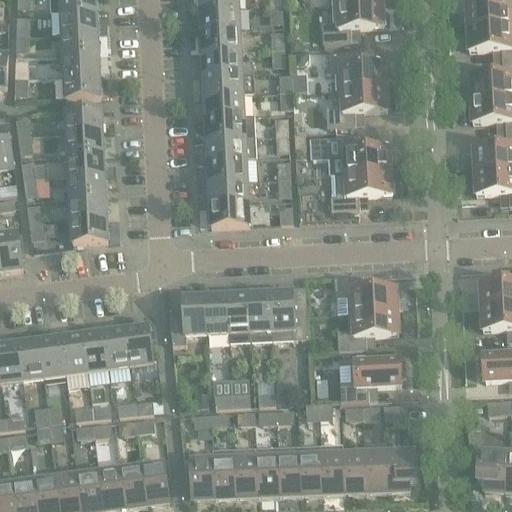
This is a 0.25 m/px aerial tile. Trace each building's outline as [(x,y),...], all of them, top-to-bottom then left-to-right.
[(31,0),(18,0),(19,9),(31,9),(31,0)] [(50,0),(51,19),(62,18),(97,16),(96,0),(50,0)] [(240,14),(238,0),(198,0),(198,8),(201,8),(201,16),(240,14)] [(283,12),(282,0),(269,0),(270,13),(283,12)] [(383,10),(382,0),(333,0),(334,13),(383,10)] [(511,0),(499,0),(500,10),(467,11),(468,34),(511,32),(511,0)] [(384,33),(383,10),(334,13),(334,29),(323,30),(324,50),(352,49),(351,35),(384,33)] [(271,27),(284,27),(283,12),(270,13),(271,27)] [(241,36),(240,14),(201,16),(202,25),(199,25),(200,38),(241,36)] [(98,38),(97,16),(62,18),(63,40),(98,38)] [(30,41),(31,27),(18,27),(18,41),(30,41)] [(511,68),(511,32),(468,34),(470,57),(503,56),(503,69),(511,68)] [(242,57),(241,36),(200,38),(201,51),(203,51),(203,60),(242,57)] [(99,60),(98,38),(63,40),(64,61),(99,60)] [(30,41),(18,41),(17,55),(30,56),(30,41)] [(285,55),(284,41),(272,42),(273,56),(285,55)] [(295,44),(291,44),(291,56),(303,55),(303,48),(295,44)] [(273,70),(286,70),(285,55),(273,56),(273,70)] [(0,93),(7,94),(9,56),(0,56),(0,93)] [(243,79),(242,57),(203,60),(204,68),(201,68),(202,81),(243,79)] [(308,57),(296,58),(297,70),(303,71),(309,63),(308,57)] [(386,71),(353,73),(353,59),(324,60),(325,80),(337,80),(338,96),(387,94),(386,71)] [(100,81),(99,60),(64,61),(65,83),(100,81)] [(511,104),(511,68),(503,69),(504,82),(471,83),(472,106),(511,104)] [(29,84),(29,70),(17,70),(16,84),(29,84)] [(244,101),(243,79),(202,81),(203,94),(205,94),(205,103),(244,101)] [(66,106),(102,104),(100,81),(65,83),(66,106)] [(29,84),(16,84),(16,98),(28,99),(29,84)] [(294,98),(293,84),(281,84),(281,99),(294,98)] [(388,117),(387,94),(338,96),(338,113),(327,114),(328,134),(356,132),(356,119),(388,117)] [(281,99),(282,113),(295,112),(294,98),(281,99)] [(245,122),(244,101),(205,103),(206,111),(203,111),(204,124),(245,122)] [(511,104),(472,106),(473,129),(506,128),(507,141),(511,140),(511,104)] [(103,139),(102,116),(67,117),(68,140),(103,139)] [(255,122),(245,122),(204,124),(205,137),(207,137),(208,146),(256,144),(255,122)] [(31,142),(30,128),(17,130),(19,144),(31,142)] [(289,142),(289,128),(276,128),(277,142),(289,142)] [(0,173),(14,172),(9,135),(0,135),(0,173)] [(104,160),(103,139),(68,140),(69,162),(104,160)] [(306,140),(296,141),(296,157),(307,157),(306,140)] [(511,176),(511,140),(507,141),(507,153),(474,155),(476,178),(511,176)] [(19,144),(21,158),(33,156),(31,142),(19,144)] [(277,142),(278,157),(290,156),(289,142),(277,142)] [(330,144),(313,144),(313,164),(331,164),(331,181),(392,178),(390,155),(360,156),(360,143),(330,144)] [(208,155),(206,155),(206,168),(247,166),(257,166),(256,144),(208,146),(208,155)] [(105,182),(104,160),(69,162),(70,184),(105,182)] [(248,188),(247,166),(206,168),(207,181),(209,181),(210,190),(248,188)] [(37,185),(35,171),(23,173),(25,187),(37,185)] [(292,185),(291,171),(278,172),(279,186),(292,185)] [(511,176),(476,178),(477,201),(510,199),(510,213),(511,213),(511,176)] [(392,178),(331,181),(332,203),(332,218),(360,216),(360,202),(393,201),(392,178)] [(106,203),(105,182),(70,184),(71,205),(106,203)] [(25,187),(26,201),(39,199),(37,185),(25,187)] [(279,186),(280,200),(292,200),(292,185),(279,186)] [(249,209),(248,188),(210,190),(210,198),(208,198),(209,211),(249,209)] [(107,225),(106,203),(71,205),(72,227),(107,225)] [(0,207),(0,217),(16,215),(15,206),(0,207)] [(250,232),(249,209),(209,211),(209,224),(211,224),(212,234),(250,232)] [(43,228),(41,214),(28,216),(30,230),(43,228)] [(294,230),(293,216),(280,216),(281,230),(294,230)] [(72,227),(73,249),(109,248),(107,225),(72,227)] [(30,230),(32,244),(44,242),(43,228),(30,230)] [(0,271),(1,279),(24,276),(19,239),(0,241),(0,271)] [(364,296),(364,283),(336,284),(337,304),(348,303),(349,320),(398,318),(397,295),(364,296)] [(511,289),(481,291),(482,314),(511,311),(511,289)] [(274,347),(310,345),(308,316),(295,317),(294,295),(280,296),(280,298),(271,299),(274,347)] [(271,299),(263,299),(263,297),(250,298),(252,348),(274,347),(271,299)] [(252,348),(250,298),(236,298),(237,301),(228,301),(230,339),(231,349),(252,348)] [(228,301),(220,301),(220,299),(206,300),(209,341),(230,339),(228,301)] [(209,341),(206,300),(193,300),(193,303),(184,303),(185,323),(170,323),(173,352),(187,351),(187,342),(209,341)] [(511,311),(482,314),(483,337),(511,335),(511,311)] [(400,341),(398,318),(349,320),(350,337),(338,337),(339,358),(367,356),(367,342),(400,341)] [(154,371),(149,332),(140,334),(139,331),(126,333),(131,373),(154,371)] [(131,373),(126,333),(113,335),(114,337),(105,338),(110,376),(131,373)] [(105,338),(97,339),(97,337),(83,338),(89,379),(110,376),(105,338)] [(89,379),(83,338),(70,340),(71,342),(62,344),(67,382),(89,379)] [(62,344),(53,345),(53,342),(40,344),(45,384),(67,382),(62,344)] [(45,384),(40,344),(27,346),(27,348),(19,349),(24,387),(45,384)] [(19,349),(10,350),(10,348),(0,349),(0,372),(2,390),(24,387),(19,349)] [(486,388),(511,386),(511,362),(499,363),(499,361),(480,362),(481,379),(485,379),(486,388)] [(402,392),(402,383),(406,382),(406,365),(387,366),(387,369),(351,371),(352,388),(341,389),(342,409),(370,407),(369,394),(402,392)] [(209,399),(196,400),(196,414),(209,414),(209,399)] [(262,400),(263,412),(277,412),(276,399),(262,400)] [(284,399),(276,399),(277,412),(290,411),(289,404),(284,399)] [(234,414),(233,401),(219,402),(219,415),(234,414)] [(234,414),(248,413),(248,401),(233,401),(234,414)] [(511,412),(511,406),(488,408),(489,422),(511,420),(511,412)] [(152,420),(151,407),(136,409),(138,421),(152,420)] [(138,421),(136,409),(122,410),(123,423),(138,421)] [(320,423),(319,409),(306,410),(307,424),(320,423)] [(333,423),(333,409),(319,409),(320,423),(333,423)] [(385,426),(409,425),(408,411),(385,412),(385,426)] [(95,426),(109,424),(108,412),(94,413),(95,426)] [(95,426),(94,413),(79,415),(80,427),(95,426)] [(378,426),(377,413),(363,414),(364,427),(378,426)] [(364,427),(363,414),(349,415),(349,427),(364,427)] [(63,429),(61,415),(48,416),(50,431),(63,429)] [(50,431),(48,416),(35,418),(37,432),(50,431)] [(292,429),(291,417),(277,418),(277,430),(292,429)] [(277,430),(277,418),(263,418),(263,431),(277,430)] [(256,431),(255,419),(241,419),(242,432),(256,431)] [(227,433),(226,420),(212,421),(213,434),(227,433)] [(213,434),(212,421),(198,422),(199,435),(213,434)] [(9,437),(23,435),(21,422),(7,424),(9,437)] [(0,437),(9,437),(7,424),(0,425),(0,437)] [(153,439),(152,426),(137,427),(139,440),(153,439)] [(139,440),(137,427),(123,429),(124,441),(139,440)] [(65,443),(63,429),(50,431),(52,445),(65,443)] [(110,443),(109,430),(94,432),(96,444),(110,443)] [(52,445),(50,431),(37,432),(39,446),(52,445)] [(96,444),(94,432),(80,433),(81,446),(96,444)] [(24,453),(22,441),(8,443),(10,455),(24,453)] [(0,456),(10,455),(8,443),(0,443),(0,456)] [(345,500),(344,461),(343,451),(322,452),(322,462),(324,501),(345,500)] [(322,462),(322,452),(300,453),(302,501),(324,501),(322,462)] [(302,501),(300,453),(278,454),(280,502),(302,501)] [(259,503),(257,454),(235,455),(237,504),(259,503)] [(280,502),(278,454),(257,454),(259,503),(280,502)] [(237,504),(235,455),(214,456),(214,466),(216,505),(237,504)] [(388,498),(411,497),(410,489),(416,489),(418,489),(416,458),(387,459),(388,498)] [(510,460),(480,458),(478,489),(480,489),(486,489),(485,497),(507,499),(510,460)] [(388,498),(387,459),(365,460),(367,499),(388,498)] [(367,499),(365,460),(344,461),(345,500),(367,499)] [(148,511),(170,509),(164,465),(142,468),(148,511)] [(216,505),(214,466),(192,467),(193,506),(216,505)] [(145,511),(148,511),(142,468),(141,468),(142,473),(121,476),(125,511),(145,511)] [(125,511),(121,476),(100,479),(104,511),(125,511)] [(60,511),(57,479),(35,482),(38,511),(60,511)] [(82,511),(78,481),(58,484),(57,479),(60,511),(82,511)] [(104,511),(100,479),(78,481),(82,511),(104,511)] [(15,490),(14,481),(0,483),(0,511),(16,511),(14,490),(15,490)] [(38,511),(35,482),(34,482),(35,487),(15,490),(14,490),(16,511),(38,511)]
